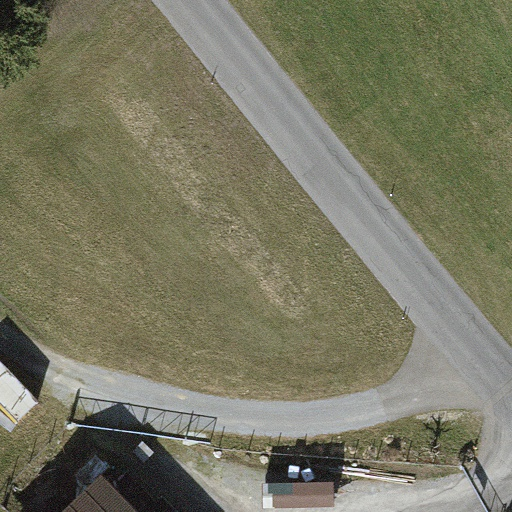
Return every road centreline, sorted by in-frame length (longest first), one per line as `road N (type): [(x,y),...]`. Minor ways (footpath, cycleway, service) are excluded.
road 1 (tertiary): [(181,0),(511,394)]
road 2 (track): [(0,345),(209,511)]
